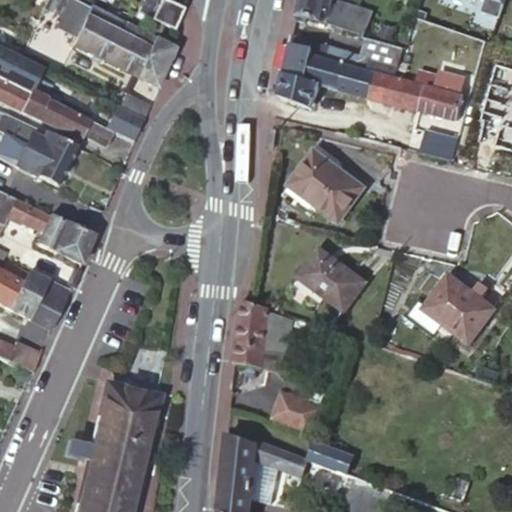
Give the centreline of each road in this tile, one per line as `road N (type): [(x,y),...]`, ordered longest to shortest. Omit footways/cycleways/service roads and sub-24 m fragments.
road 1 (residential): [(126,231),(4,511)]
road 2 (secondary): [(219,242),(190,511)]
road 3 (secondary): [(222,197),(256,0)]
road 4 (residential): [(204,69),(153,138),(126,231)]
road 5 (secondary): [(204,69),(222,197)]
